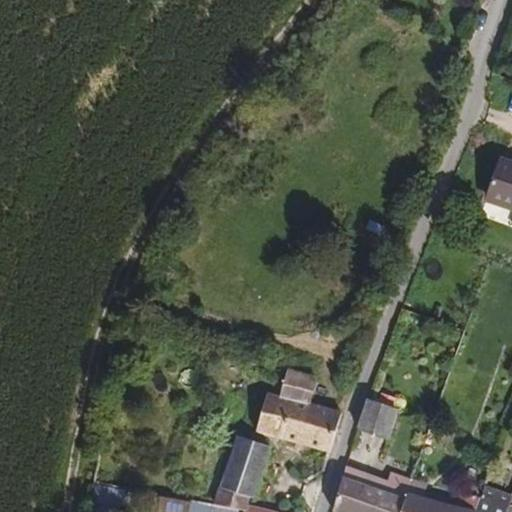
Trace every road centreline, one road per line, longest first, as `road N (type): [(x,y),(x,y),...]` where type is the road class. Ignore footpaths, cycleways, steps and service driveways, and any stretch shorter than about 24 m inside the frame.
road 1 (track): [(68,511),(122,264),(190,156),(318,0)]
road 2 (residential): [(323,511),(344,431),(503,0)]
